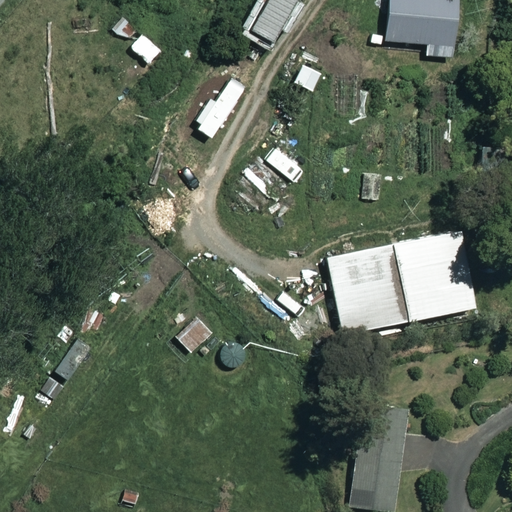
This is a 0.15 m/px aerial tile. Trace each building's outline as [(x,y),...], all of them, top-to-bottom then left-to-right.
[(390,0),(389,44),(397,44),(427,45),(427,57),(452,58),(452,46),(459,46),(460,19),(460,0),(390,0)] [(225,88),(188,114),(200,132),(238,106),(225,88)] [(387,123),(370,124),(370,166),(387,166),(387,123)] [(449,238),(324,254),(328,290),(298,294),(304,338),(320,336),(475,316),(465,236),(449,238)] [(209,335),(195,321),(177,340),(191,354),(209,335)] [(407,414),(360,409),(349,509),(373,511),(379,511),(395,511),(400,470),(407,414)]
